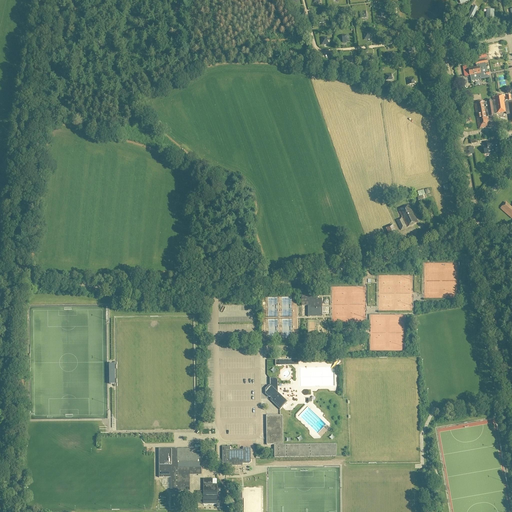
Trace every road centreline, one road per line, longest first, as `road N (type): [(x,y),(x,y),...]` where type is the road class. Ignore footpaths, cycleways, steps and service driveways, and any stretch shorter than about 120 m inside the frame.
road 1 (tertiary): [(0,274),(214,298),(436,243),(511,171)]
road 2 (track): [(15,274),(58,0)]
road 3 (track): [(474,212),(511,393)]
road 4 (track): [(16,355),(19,494)]
